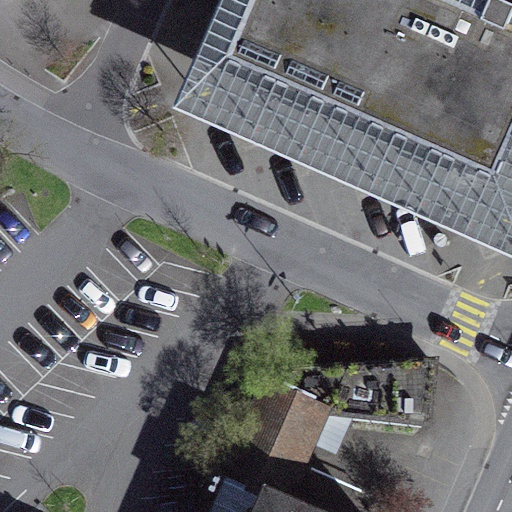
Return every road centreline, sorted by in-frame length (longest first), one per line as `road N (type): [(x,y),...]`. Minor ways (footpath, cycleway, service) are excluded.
road 1 (residential): [(511,344),(76,156)]
road 2 (residential): [(76,156),(145,0)]
